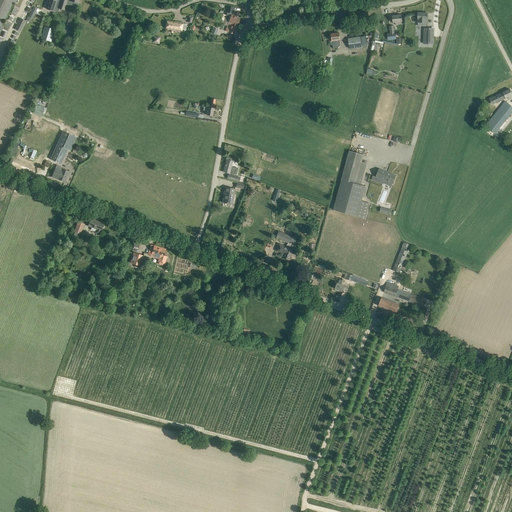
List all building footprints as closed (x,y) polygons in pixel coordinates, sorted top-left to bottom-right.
[(0,0),(0,25),(1,26),(13,3),(15,3),(16,0),(0,0)] [(49,0),(46,9),(57,12),(59,8),(61,0),(49,0)] [(61,0),(59,8),(64,10),(67,0),(68,0),(70,0),(70,1),(78,3),(79,0),(61,0)] [(33,9),(29,7),(28,11),(31,12),(29,16),(33,18),(38,8),(34,6),(33,9)] [(232,13),(227,12),(224,21),(228,22),(228,23),(237,26),(240,18),(231,15),(232,13)] [(418,18),(418,19),(418,22),(419,22),(419,26),(424,26),(427,27),(427,23),(427,19),(428,13),(418,13),(418,18)] [(401,15),(392,16),(393,21),(393,22),(395,22),(396,24),(397,24),(402,24),(405,23),(404,18),(402,19),(401,15)] [(16,29),(21,31),(26,20),(21,17),(16,29)] [(66,26),(63,34),(70,37),(73,28),(75,21),(72,20),(69,27),(66,26)] [(184,23),(175,21),(175,22),(167,20),(166,28),(182,31),(182,29),(186,30),(187,24),(183,24),(184,23)] [(234,34),(237,26),(228,23),(225,31),(234,34)] [(395,33),(394,33),(394,25),(389,26),(390,34),(387,34),(388,40),(396,39),(395,33)] [(44,26),(41,39),(51,42),(55,29),(44,26)] [(433,43),(433,40),(433,33),(424,32),(424,40),(424,43),(433,43)] [(339,33),(331,34),(332,41),(333,48),(338,48),(341,46),(340,40),(339,33)] [(363,36),(348,38),(350,48),(362,47),(361,40),(364,40),(363,36)] [(511,93),(510,89),(503,92),(500,94),(494,97),(496,102),(509,97),(510,99),(511,97),(511,93)] [(493,137),(511,112),(511,106),(505,101),(483,129),(493,137)] [(44,117),(47,108),(37,104),(33,113),(44,117)] [(214,108),(209,107),(208,107),(204,107),(203,110),(207,111),(207,115),(212,116),(214,108)] [(65,132),(53,160),(61,164),(68,149),(71,150),(76,137),(65,132)] [(9,155),(14,157),(17,147),(13,146),(9,155)] [(364,154),(349,151),(333,210),(366,218),(370,203),(362,201),(366,186),(361,185),(367,163),(362,162),(364,154)] [(235,157),(232,157),(227,155),(226,159),(227,159),(224,172),(236,175),(238,168),(231,167),(233,161),(234,161),(235,157)] [(52,177),(65,182),(69,172),(62,169),(62,171),(56,168),(52,177)] [(373,176),(371,180),(382,184),(383,183),(392,187),(393,183),(396,175),(392,173),(379,168),(376,177),(373,176)] [(235,189),(230,188),(225,187),(222,202),(231,204),(233,194),(234,194),(235,189)] [(99,234),(101,230),(104,223),(91,218),(88,225),(97,228),(95,232),(99,234)] [(80,233),(82,229),(84,224),(78,222),(74,231),(75,231),(74,235),(78,237),(79,233),(80,233)] [(292,231),(282,227),(280,231),(279,231),(277,238),(288,242),(287,246),(280,243),(277,250),(285,254),(283,257),(290,260),(294,249),(290,247),(292,244),(291,243),(293,237),(291,236),(292,231)] [(399,273),(410,245),(404,242),(393,270),(399,273)] [(163,265),(163,263),(164,264),(167,257),(164,256),(166,249),(151,245),(148,254),(155,256),(155,257),(159,258),(158,262),(159,262),(159,263),(163,265)] [(134,252),(131,263),(140,266),(143,255),(134,252)] [(346,273),(346,272),(342,271),(341,273),(345,274),(344,279),(350,281),(350,280),(352,275),(349,273),(349,274),(346,273)] [(368,281),(352,275),(350,280),(366,286),(368,281)] [(342,291),(344,286),(345,286),(342,284),(343,281),(339,279),(338,283),(337,283),(335,288),(342,291)] [(387,283),(384,292),(424,306),(427,299),(405,291),(406,289),(403,288),(402,290),(397,289),(399,286),(387,282),(387,283)] [(396,312),(399,304),(382,298),(379,306),(396,312)]
